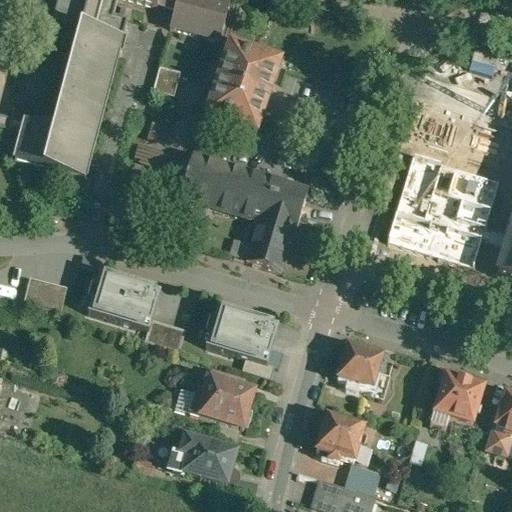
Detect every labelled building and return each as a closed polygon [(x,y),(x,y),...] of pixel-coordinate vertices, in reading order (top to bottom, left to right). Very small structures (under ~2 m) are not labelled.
[(79,32),(53,133),(25,126),(14,165),(84,184),(117,58),(120,59),(124,43),(122,42),(127,23),(113,19),(118,0),(116,0),(70,0),(63,27),(79,32)] [(116,0),(118,0),(157,10),(159,0),(116,0)] [(230,6),(208,0),(177,0),(170,31),(220,44),(230,6)] [(279,66),(230,49),(206,120),(256,137),(279,66)] [(180,75),(160,70),(153,94),(174,99),(180,75)] [(308,194),(193,160),(191,167),(182,164),(175,187),(184,190),(180,202),(258,225),(246,266),(281,277),(293,236),(295,236),(308,194)] [(511,224),(511,212),(447,193),(437,230),(459,236),(462,225),(508,239),(511,224)] [(511,224),(508,239),(496,279),(511,283),(511,224)] [(159,291),(101,274),(89,315),(146,332),(148,332),(150,323),(159,291)] [(67,290),(30,281),(24,305),(61,314),(67,290)] [(280,323),(215,306),(204,349),(268,366),(280,323)] [(186,332),(150,323),(148,332),(146,332),(142,347),(180,357),(186,332)] [(380,357),(357,350),(356,349),(354,348),(352,348),(350,348),(348,349),(347,351),(347,352),(346,354),(347,357),(338,380),(348,384),(346,390),(356,394),(358,387),(369,390),(370,391),(376,374),(375,374),(376,372),(380,357)] [(388,376),(376,372),(375,374),(376,374),(370,391),(369,390),(368,394),(381,398),(388,376)] [(243,386),(219,379),(216,387),(209,385),(205,397),(200,395),(191,421),(222,431),(240,436),(248,439),(254,419),(249,418),(255,399),(240,394),(243,386)] [(466,386),(445,380),(430,429),(445,434),(449,422),(472,429),(484,392),(481,391),(481,390),(479,386),(470,384),(466,386)] [(511,400),(504,398),(495,431),(506,434),(505,439),(511,441),(511,400)] [(360,430),(326,419),(325,422),(320,423),(318,433),(319,437),(314,453),(320,454),(319,460),(335,465),(337,459),(350,463),(360,430)] [(240,436),(222,431),(219,440),(237,446),(240,436)] [(506,434),(495,431),(488,454),(506,459),(511,441),(505,439),(506,434)] [(222,452),(207,447),(206,449),(185,442),(174,476),(230,494),(233,493),(236,492),(237,491),(239,489),(239,487),(240,486),(240,484),(240,482),(239,480),(238,479),(237,477),(233,475),(238,459),(222,454),(222,452)] [(154,467),(133,460),(130,471),(150,477),(154,467)] [(374,474),(348,466),(341,490),(367,498),(374,474)] [(340,491),(316,484),(309,506),(330,511),(334,511),(336,505),(360,511),(362,511),(367,498),(341,490),(340,491)]
